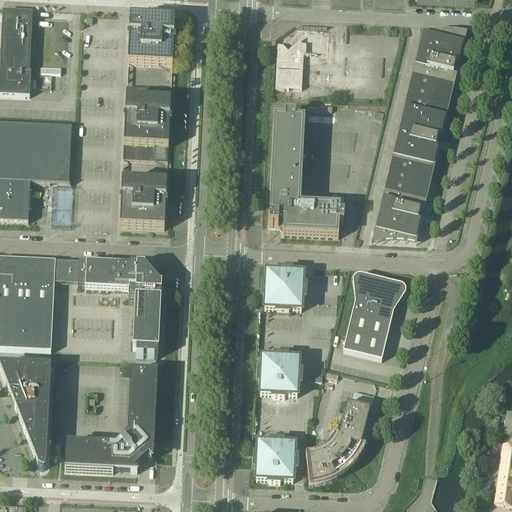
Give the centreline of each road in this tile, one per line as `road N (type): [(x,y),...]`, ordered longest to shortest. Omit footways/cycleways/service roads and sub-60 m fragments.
road 1 (unclassified): [(243,9),(511,27)]
road 2 (unclassified): [(368,507),(378,502),(405,405),(434,268)]
road 3 (tertiary): [(211,7),(199,255)]
road 4 (tertiary): [(231,257),(243,9)]
road 5 (tertiary): [(199,255),(187,501)]
road 6 (tertiary): [(218,502),(231,257)]
road 7 (unclassified): [(434,268),(465,251),(511,66)]
road 8 (unclassified): [(231,257),(434,268)]
road 9 (unclassified): [(0,244),(199,255)]
road 10 (unclassified): [(187,501),(0,492)]
road 11 (unclassified): [(368,507),(218,502)]
road 12 (unclassified): [(75,0),(211,7)]
